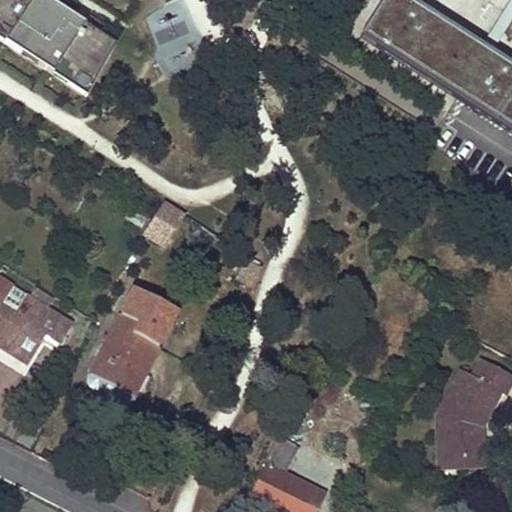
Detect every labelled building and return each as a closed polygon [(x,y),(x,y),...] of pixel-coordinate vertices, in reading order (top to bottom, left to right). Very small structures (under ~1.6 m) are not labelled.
[(67,85),(87,98),(111,55),(97,46),(103,38),(85,26),(81,32),(68,24),(72,17),(52,4),(46,13),(26,0),(0,0),(0,41),(21,55),(26,47),(72,77),(67,85)] [(52,4),(44,0),(26,0),(46,13),(52,4)] [(383,0),(358,40),(449,98),(511,137),(511,67),(491,54),(511,20),(511,0),(510,0),(481,48),(405,0),(383,0)] [(145,29),(170,75),(203,58),(179,11),(145,29)] [(85,26),(103,38),(109,28),(91,16),(85,26)] [(85,26),(72,17),(68,24),(81,32),(85,26)] [(111,55),(116,46),(103,38),(97,46),(111,55)] [(26,47),(21,55),(67,85),(72,77),(26,47)] [(201,163),(197,169),(204,174),(208,167),(201,163)] [(145,236),(163,247),(182,218),(164,207),(145,236)] [(486,225),(464,213),(456,228),(478,240),(486,225)] [(508,239),(495,231),(481,254),(494,261),(508,239)] [(246,264),(237,280),(250,286),(258,270),(246,264)] [(28,298),(0,280),(0,305),(16,316),(28,298)] [(76,316),(35,290),(29,299),(71,325),(76,316)] [(133,291),(121,316),(158,335),(171,311),(133,291)] [(42,341),(48,332),(62,340),(71,325),(29,299),(28,298),(16,316),(0,305),(0,348),(27,366),(42,341)] [(176,314),(171,311),(158,335),(163,338),(176,314)] [(158,335),(121,316),(90,377),(88,379),(88,381),(88,383),(88,384),(88,385),(88,386),(90,387),(91,389),(93,390),(94,391),(96,391),(97,391),(98,394),(99,396),(100,397),(101,398),(102,399),(104,400),(107,402),(109,403),(111,402),(113,402),(116,401),(119,404),(122,405),(124,405),(128,404),(131,401),(163,338),(158,335)] [(48,332),(42,341),(57,350),(62,340),(48,332)] [(474,460),(473,432),(476,426),(482,429),(500,394),(504,397),(511,382),(511,377),(481,362),(472,378),(461,372),(436,419),(438,462),(474,460)] [(304,390),(293,411),(299,414),(310,394),(304,390)] [(40,428),(8,409),(0,422),(0,430),(29,449),(40,428)] [(287,421),(278,439),(294,447),(296,448),(305,431),(287,421)] [(483,468),(482,429),(476,426),(473,432),(474,460),(483,468)] [(251,500),(275,511),(317,511),(325,497),(281,475),(294,447),(278,439),(277,438),(263,466),(267,468),(251,500)] [(361,462),(349,456),(335,479),(348,486),(361,462)] [(438,470),(483,468),(474,460),(438,462),(438,470)] [(487,491),(506,502),(511,490),(511,487),(493,479),(487,491)]
